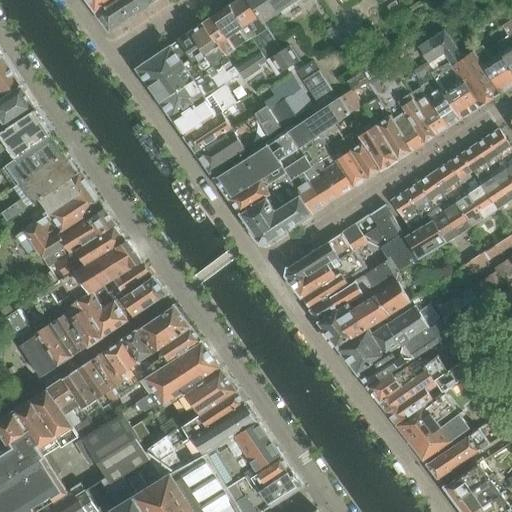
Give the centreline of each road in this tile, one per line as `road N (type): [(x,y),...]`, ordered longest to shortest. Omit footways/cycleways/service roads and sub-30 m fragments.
road 1 (residential): [(0,34),(181,292)]
road 2 (residential): [(440,511),(261,262)]
road 3 (residential): [(511,102),(261,262)]
road 4 (residential): [(261,262),(113,56)]
road 5 (residential): [(181,292),(322,491)]
road 6 (residential): [(181,292),(0,411)]
